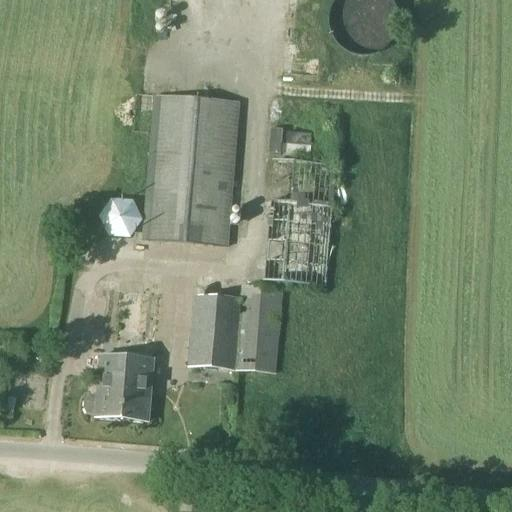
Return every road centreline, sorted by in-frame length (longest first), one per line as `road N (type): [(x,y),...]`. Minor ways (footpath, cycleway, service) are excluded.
road 1 (unknown): [(63,457),(70,305),(82,278),(105,270),(223,273),(246,259),(256,54),(238,41),(170,30)]
road 2 (unclassified): [(511,503),(0,453)]
